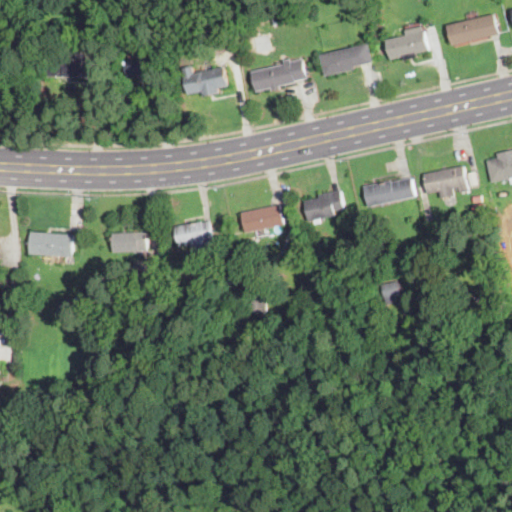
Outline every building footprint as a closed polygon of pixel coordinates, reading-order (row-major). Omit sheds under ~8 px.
[(278,5),(279,10),(280,10),(282,24),(274,25),(272,11),(274,11),(273,6),(278,5)] [(292,20),(286,22),(283,10),(290,9),(292,20)] [(466,42),(453,45),(449,25),(495,14),(500,34),(466,42)] [(418,54),(419,57),(404,60),(403,56),(391,59),(387,39),(406,34),(405,30),(423,26),(429,50),(418,53),(418,54)] [(342,72),(327,76),(322,55),(370,43),(374,62),(356,66),(356,69),(342,72)] [(103,78),(50,76),(50,57),(103,59),(103,78)] [(151,58),(152,59),(164,58),(165,74),(152,75),(152,76),(132,77),(131,59),(151,58)] [(304,58),(307,74),(308,78),(296,80),(297,83),(280,86),(281,89),(273,91),(272,88),(257,91),(252,71),(284,63),(284,60),(291,58),(292,61),(304,58)] [(226,71),(229,85),(219,88),(220,93),(204,97),(203,91),(190,94),(186,76),(184,68),(194,66),(196,73),(225,66),(226,71)] [(511,177),(493,182),(488,160),(511,154),(511,177)] [(455,189),(456,196),(443,199),(441,192),(429,194),(425,174),(465,165),(469,186),(455,189)] [(413,179),(415,185),(417,196),(370,206),(368,197),(366,185),(393,180),(393,181),(413,177),(413,179)] [(315,220),(309,222),(305,200),(320,197),(319,194),(341,189),(345,208),(336,210),(337,216),(315,220)] [(248,234),(246,234),(241,212),(274,205),(281,203),(286,225),(248,234)] [(203,221),(204,222),(211,221),(217,247),(194,252),(192,243),(180,246),(176,226),(203,221)] [(73,255),(73,256),(31,253),(32,232),(75,234),(73,255)] [(123,251),(114,251),(114,233),(119,233),(148,232),(148,250),(123,251)] [(493,250),(495,255),(486,258),(483,246),(482,242),(493,239),(495,249),(493,250)] [(181,288),(181,289),(176,286),(179,281),(184,284),(181,288)] [(399,281),(399,283),(402,283),(404,291),(402,292),(402,294),(397,296),(399,301),(388,304),(386,298),(383,284),(399,281)] [(155,296),(152,297),(151,290),(161,289),(162,296),(155,296)] [(260,313),(254,314),(252,298),(265,296),(267,312),(260,313)] [(63,317),(59,317),(59,303),(61,303),(61,301),(71,300),(72,316),(63,317)] [(408,314),(405,315),(403,307),(419,304),(420,311),(408,314)]
